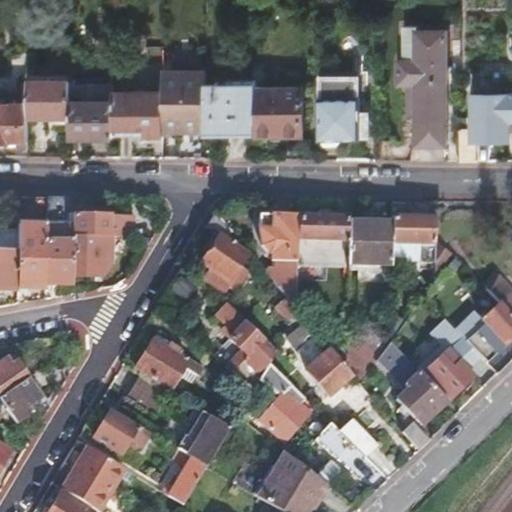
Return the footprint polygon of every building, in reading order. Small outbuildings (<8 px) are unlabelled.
[(402,61),(396,61),(396,84),(408,85),(408,147),(443,148),(444,33),(416,32),(416,28),(402,27),(402,61)] [(256,92),(255,136),(303,135),(304,71),(283,71),(277,75),(273,81),(272,92),(256,92)] [(164,93),(164,134),(205,135),(205,85),(205,75),(164,75),(164,93)] [(28,105),(28,119),(70,118),(70,102),(70,81),(29,81),(28,105)] [(357,139),(357,113),(357,102),(357,84),(321,84),(320,102),(320,139),(357,139)] [(205,85),(205,135),(255,136),(256,92),(256,85),(205,85)] [(114,102),(114,129),(145,129),(145,137),(164,137),(164,134),(164,93),(114,93),(114,102)] [(472,131),(457,131),(457,162),(476,162),(476,140),(509,141),(509,120),(511,120),(511,96),(473,96),(472,131)] [(10,141),(28,141),(28,119),(28,105),(4,105),(4,98),(0,98),(0,142),(10,142),(10,141)] [(70,118),(70,140),(114,139),(114,136),(114,129),(114,102),(70,102),(70,118)] [(368,114),(357,113),(357,139),(367,139),(368,114)] [(28,158),(28,141),(10,141),(10,142),(10,158),(28,158)] [(47,199),(19,198),(18,231),(18,254),(18,281),(46,282),(47,199)] [(74,199),(47,199),(46,282),(72,281),(72,277),(73,238),(74,216),(74,199)] [(393,223),(392,242),(420,243),(419,262),(435,263),(435,244),(436,218),(432,218),(432,211),(418,211),(418,217),(393,217),(393,223)] [(214,214),(207,226),(218,233),(201,262),(210,268),(203,279),(206,282),(219,294),(224,285),(233,290),(247,268),(238,263),(246,251),(225,238),(229,231),(214,214)] [(135,217),(74,216),(73,238),(111,238),(135,238),(135,217)] [(277,287),(284,295),(296,309),(297,264),(298,239),(298,217),(273,216),(272,253),(277,253),(277,267),(282,268),(281,284),(277,287)] [(350,217),(300,217),(298,281),(349,282),(350,222),(350,217)] [(393,223),(350,222),(349,267),(391,267),(392,242),(393,223)] [(0,233),(0,253),(18,254),(18,231),(2,231),(0,233)] [(111,238),(73,238),(72,277),(94,277),(111,262),(111,246),(111,238)] [(453,258),(435,244),(435,263),(434,282),(453,258)] [(0,291),(4,291),(17,291),(18,281),(18,254),(0,253),(0,291)] [(201,295),(179,273),(170,288),(189,307),(201,295)] [(480,286),(484,290),(497,277),(493,274),(480,286)] [(511,293),(497,277),(484,290),(499,305),(507,313),(511,308),(511,293)] [(296,309),(284,295),(273,304),(291,326),(300,314),(296,309)] [(270,367),(278,353),(276,351),(248,323),(229,305),(217,316),(227,326),(223,331),(230,339),(229,340),(241,352),(225,368),(255,392),(260,384),(265,376),(270,367)] [(506,347),(511,341),(511,318),(507,313),(499,305),(481,322),(483,325),(485,327),(482,330),(493,342),(497,339),(506,347)] [(450,349),(461,339),(443,321),(433,331),(450,349)] [(316,333),(330,349),(346,368),(347,349),(326,324),(316,333)] [(483,325),(476,332),(498,355),(506,347),(497,339),(493,342),(482,330),(485,327),(483,325)] [(304,326),(288,340),(298,351),(314,337),(304,326)] [(465,343),(487,366),(498,355),(476,332),(465,343)] [(155,340),(137,369),(172,390),(183,372),(197,380),(203,370),(155,340)] [(447,401),(389,342),(377,359),(405,390),(395,398),(421,426),(447,401)] [(346,368),(330,349),(306,370),(329,395),(346,379),(346,368)] [(447,352),(424,374),(449,399),(473,377),(460,365),(460,366),(447,352)] [(0,397),(27,379),(16,363),(10,368),(5,360),(0,364),(0,397)] [(304,399),(270,367),(265,376),(260,384),(277,401),(260,424),(285,443),(309,413),(299,405),(304,399)] [(159,420),(174,395),(145,378),(129,402),(159,420)] [(27,379),(0,397),(0,399),(7,409),(4,411),(15,425),(33,413),(29,408),(42,398),(27,379)] [(351,420),(371,404),(350,380),(331,397),(351,420)] [(368,408),(357,419),(377,438),(387,427),(368,408)] [(100,421),(94,431),(98,433),(94,438),(122,455),(126,448),(135,453),(142,452),(153,434),(112,409),(111,412),(104,423),(100,421)] [(187,436),(178,450),(209,468),(232,430),(205,414),(191,438),(187,436)] [(337,432),(363,457),(375,446),(348,421),(337,432)] [(361,480),(374,467),(363,457),(337,432),(328,423),(315,437),(361,480)] [(411,423),(401,431),(418,451),(428,441),(411,423)] [(0,448),(0,468),(9,454),(0,448)] [(63,490),(98,511),(99,511),(123,474),(125,470),(89,448),(87,451),(63,490)] [(169,486),(164,493),(185,506),(209,468),(178,450),(173,459),(188,468),(175,490),(169,486)] [(281,511),(307,511),(317,498),(321,501),(329,488),(285,454),(256,497),(281,511)] [(89,511),(60,494),(49,511),(89,511)]
